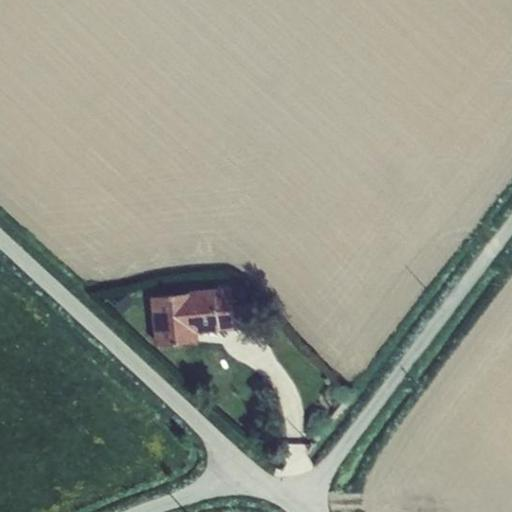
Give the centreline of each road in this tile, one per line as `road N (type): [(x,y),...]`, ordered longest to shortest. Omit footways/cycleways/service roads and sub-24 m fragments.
road 1 (unclassified): [(511,227),(293,507)]
road 2 (unclassified): [(0,240),(250,470)]
